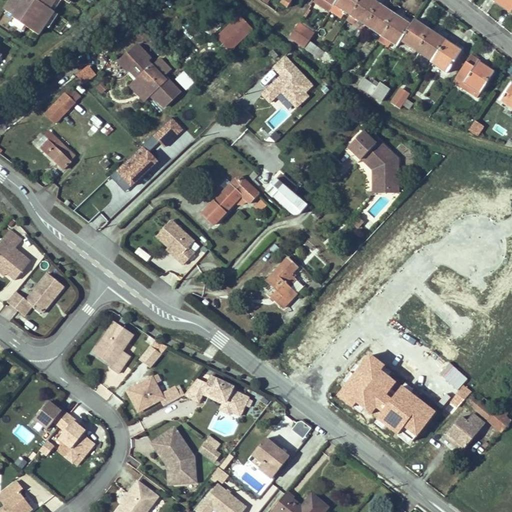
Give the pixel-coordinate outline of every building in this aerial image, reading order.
[(21,0),(10,0),(2,14),(41,40),(58,16),(56,12),(61,4),(72,11),(79,0),(23,0),(23,1),(21,0)] [(333,5),(324,0),(313,0),(313,2),(328,12),(329,11),(333,5)] [(349,15),(359,0),(336,0),(334,4),(344,11),(349,15)] [(365,25),(379,4),(379,3),(374,0),(359,0),(349,15),(365,25)] [(511,0),(494,0),(494,1),(502,6),(504,3),(511,8),(511,0)] [(511,9),(511,8),(504,3),(502,6),(510,12),(511,9)] [(344,11),(334,4),(333,5),(329,11),(340,18),(344,11)] [(380,35),(394,14),(379,4),(365,25),(380,35)] [(400,40),(410,24),(394,14),(380,35),(396,45),(400,40)] [(365,25),(349,15),(346,20),(361,30),(365,25)] [(232,48),(252,28),(241,17),(221,37),(222,38),(232,48)] [(415,51),(429,30),(413,20),(410,24),(400,40),(415,51)] [(431,61),(445,40),(429,30),(415,51),(431,61)] [(309,41),(293,31),(290,36),(289,38),(290,39),(293,41),(303,50),(305,48),(309,41)] [(446,73),(463,47),(453,40),(451,44),(445,40),(431,61),(430,62),(446,73)] [(313,54),(318,47),(309,41),(305,48),(313,54)] [(168,79),(165,76),(156,66),(150,60),(153,57),(140,44),(124,60),(133,69),(130,72),(137,78),(131,84),(148,100),(152,95),(157,100),(158,100),(159,100),(166,106),(180,92),(182,91),(169,78),(168,79)] [(326,62),(330,57),(324,53),(320,58),(326,62)] [(314,85),(285,55),(272,67),(280,75),(261,93),(271,103),(281,93),(296,109),(310,96),(306,92),(314,85)] [(477,97),(493,72),(469,56),(455,76),(461,80),(458,85),(477,97)] [(173,68),(163,58),(156,66),(165,76),(173,68)] [(336,68),(340,62),(335,58),(331,65),(336,68)] [(83,85),(96,74),(88,64),(75,74),(83,85)] [(185,90),(194,82),(183,70),(175,78),(185,90)] [(267,84),(277,75),(272,70),(262,79),(267,84)] [(365,91),(371,83),(364,78),(358,87),(365,91)] [(372,95),(377,87),(371,83),(365,91),(372,95)] [(384,98),(389,90),(380,83),(377,87),(372,95),(381,102),(384,98)] [(511,108),(511,84),(510,83),(499,100),(511,108)] [(65,91),(76,101),(81,96),(70,85),(65,91)] [(406,99),(407,96),(399,91),(391,103),(399,108),(401,106),(403,103),(406,99)] [(55,100),(66,112),(74,103),(63,92),(55,100)] [(412,103),(406,99),(403,103),(409,107),(412,103)] [(66,112),(55,100),(43,112),(55,123),(66,112)] [(10,128),(14,115),(6,112),(2,125),(10,128)] [(183,128),(172,117),(153,135),(165,147),(183,128)] [(475,134),(481,125),(474,120),(468,129),(473,133),(475,134)] [(59,141),(49,131),(45,136),(55,145),(59,141)] [(350,155),(367,135),(364,132),(345,151),(350,155)] [(151,135),(143,145),(149,150),(158,141),(151,135)] [(399,186),(399,160),(379,141),(376,144),(367,135),(350,155),(359,163),(362,160),(374,171),(375,191),(389,191),(389,186),(399,186)] [(75,156),(59,141),(55,145),(45,136),(37,144),(64,169),(72,162),(71,161),(75,156)] [(156,161),(141,145),(115,171),(130,186),(156,161)] [(213,225),(239,196),(246,202),(247,201),(250,204),(258,195),(245,182),(243,180),(240,179),(238,179),(236,179),(234,180),(202,215),(213,225)] [(306,205),(275,179),(265,190),(288,211),(291,213),(294,214),(297,214),(301,212),(304,210),(308,206),(306,205)] [(399,195),(399,186),(389,186),(389,191),(375,191),(374,194),(399,195)] [(258,211),(266,206),(262,199),(254,204),(258,211)] [(90,223),(96,229),(106,219),(100,213),(90,223)] [(192,241),(169,220),(155,235),(167,246),(178,256),(175,259),(182,264),(193,253),(186,247),(192,241)] [(0,271),(2,269),(14,278),(29,259),(14,247),(21,238),(8,228),(0,237),(0,271)] [(360,249),(350,241),(337,257),(345,264),(354,255),(360,249)] [(178,256),(167,246),(165,249),(175,259),(178,256)] [(135,253),(146,261),(150,255),(139,247),(135,253)] [(312,276),(326,266),(317,254),(304,265),(312,276)] [(296,280),(294,278),(295,276),(293,273),(298,267),(287,258),(267,280),(277,290),(271,297),(284,308),(297,294),(290,287),(296,280)] [(14,289),(6,300),(23,314),(31,303),(42,312),(64,285),(47,271),(25,297),(14,289)] [(178,275),(164,271),(161,281),(175,285),(178,275)] [(112,369),(120,374),(132,356),(124,351),(135,335),(113,320),(96,346),(107,354),(104,360),(113,366),(112,369)] [(162,354),(150,345),(139,359),(151,368),(162,354)] [(107,354),(96,346),(92,352),(104,360),(107,354)] [(152,375),(125,390),(138,414),(161,402),(162,392),(157,384),(162,381),(158,374),(153,377),(152,375)] [(198,378),(184,395),(199,402),(204,395),(222,405),(219,411),(240,418),(246,406),(251,408),(254,401),(250,399),(250,397),(234,390),(235,386),(210,374),(207,382),(198,378)] [(175,386),(162,392),(161,402),(164,408),(184,395),(179,385),(176,387),(175,386)] [(502,415),(475,392),(463,406),(470,412),(472,409),(500,433),(510,422),(505,418),(507,415),(504,413),(502,415)] [(61,409),(49,400),(35,418),(47,427),(53,420),(65,429),(59,437),(71,447),(83,432),(86,429),(73,420),(75,418),(62,408),(61,409)] [(465,447),(484,425),(472,415),(466,422),(461,418),(448,433),(465,447)] [(150,442),(166,466),(168,485),(197,483),(195,457),(174,426),(150,442)] [(83,432),(71,447),(79,453),(83,456),(95,442),(83,432)] [(465,447),(448,433),(445,437),(462,451),(465,447)] [(210,435),(205,441),(217,450),(221,443),(210,435)] [(273,478),(290,457),(283,452),(266,438),(253,454),(264,463),(261,467),(273,478)] [(53,446),(47,440),(40,449),(46,454),(53,446)] [(217,450),(205,441),(198,450),(215,463),(222,454),(217,450)] [(79,453),(71,447),(65,454),(73,461),(79,453)] [(234,457),(229,454),(219,468),(224,471),(234,457)] [(14,464),(23,469),(27,461),(19,456),(14,464)] [(229,476),(217,466),(211,474),(212,476),(210,480),(215,484),(219,482),(222,484),(229,476)] [(0,506),(0,511),(30,511),(34,509),(20,492),(26,488),(17,476),(0,489),(0,504),(1,506),(0,506)] [(149,511),(160,497),(137,479),(128,492),(131,494),(124,503),(122,501),(113,511),(149,511)] [(215,511),(242,511),(248,506),(215,481),(193,510),(195,511),(209,511),(212,509),(215,511)] [(324,511),(328,508),(312,495),(306,503),(307,504),(302,511),(290,502),(293,499),(286,493),(270,511),(324,511)]
